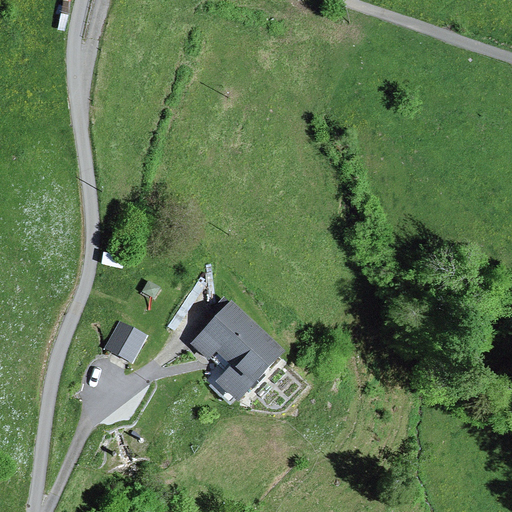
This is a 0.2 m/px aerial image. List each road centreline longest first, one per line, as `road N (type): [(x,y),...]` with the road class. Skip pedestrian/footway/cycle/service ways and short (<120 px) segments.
road 1 (unclassified): [(36,511),(52,385),(93,258),(77,89)]
road 2 (unclassified): [(341,0),(511,58)]
